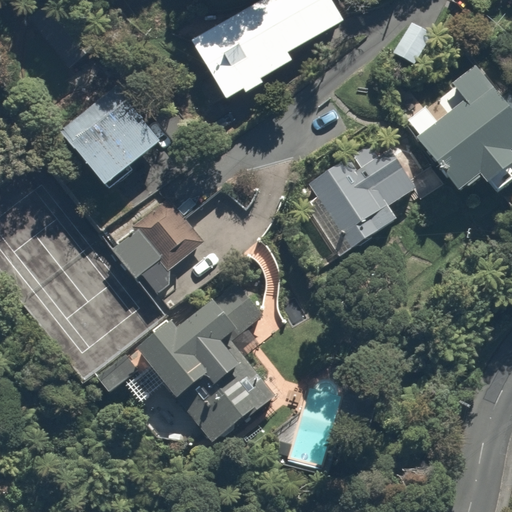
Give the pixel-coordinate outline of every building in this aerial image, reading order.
[(333,0),(265,0),(189,42),(224,104),(243,94),(246,100),(266,90),(263,84),(292,68),(286,56),(346,23),(333,0)] [(499,0),(445,0),(479,26),(499,0)] [(429,45),(406,30),(386,59),(410,75),(429,45)] [(511,114),(476,65),(449,83),(462,100),(415,136),(461,199),(483,183),(491,194),(511,178),(511,114)] [(67,122),(54,133),(104,191),(172,132),(124,76),(86,109),(80,101),(63,116),(67,122)] [(348,158),(307,185),(314,198),(302,205),(336,259),(395,221),(388,211),(417,193),(390,151),(357,172),(348,158)] [(170,198),(131,225),(138,235),(113,252),(145,298),(172,279),(165,270),(202,244),(170,198)] [(126,385),(145,411),(167,395),(208,448),(274,397),(235,346),(272,317),(238,274),(96,383),(108,399),(126,385)]
